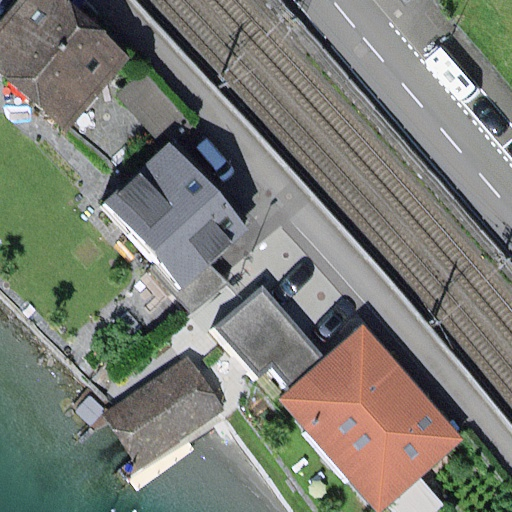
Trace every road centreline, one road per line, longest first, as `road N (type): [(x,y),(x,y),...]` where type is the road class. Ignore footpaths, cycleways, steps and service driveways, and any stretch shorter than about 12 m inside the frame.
road 1 (residential): [(108,0),(511,462)]
road 2 (primary): [(331,0),(511,214)]
